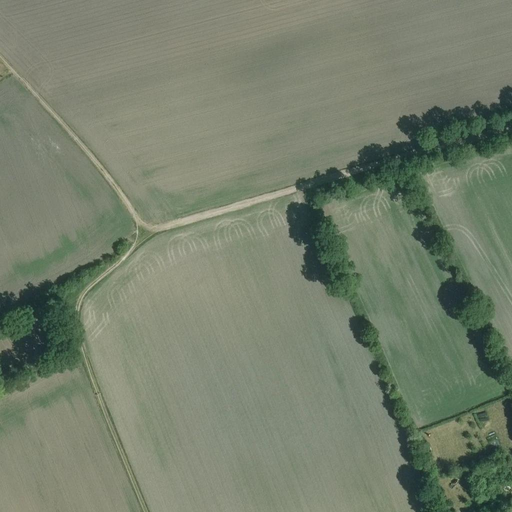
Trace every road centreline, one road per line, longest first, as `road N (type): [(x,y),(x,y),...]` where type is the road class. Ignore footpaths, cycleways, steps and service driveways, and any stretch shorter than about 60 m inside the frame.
road 1 (track): [(144,511),(77,322),(83,293),(124,257),(138,225),(99,164),(0,57)]
road 2 (track): [(511,127),(162,228),(138,225)]
